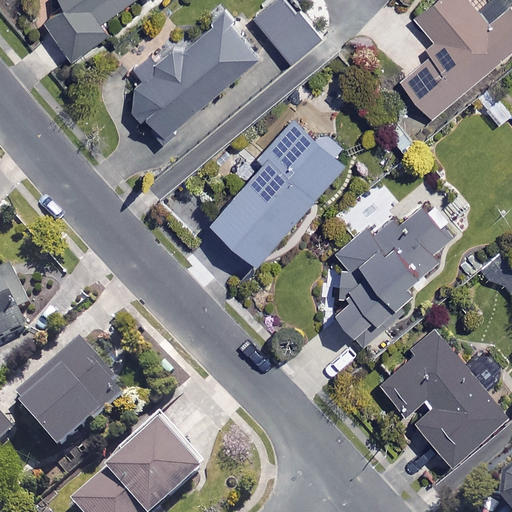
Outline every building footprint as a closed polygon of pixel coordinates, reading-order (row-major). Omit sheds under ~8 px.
[(62,0),(63,0),(43,14),(72,54),(108,28),(101,19),(127,0),(62,0)] [(295,8),(288,0),(267,0),(253,13),(290,58),(321,32),(299,5),(295,8)] [(511,44),(511,1),(511,0),(483,0),(476,6),(471,0),(425,0),(412,12),(439,43),(400,77),(432,113),(511,44)] [(206,14),(210,19),(181,43),(177,38),(131,76),(128,109),(145,130),(150,125),(162,139),(176,127),(172,122),(261,49),(222,1),(206,14)] [(209,209),(254,252),(309,194),(321,205),(337,187),(325,176),(344,157),(293,110),(256,150),(261,154),(209,209)] [(330,245),(340,257),(338,310),(365,341),(406,305),(396,293),(440,254),(435,249),(457,229),(425,193),(400,215),(395,209),(374,227),(364,215),(330,245)] [(0,339),(27,325),(19,310),(30,305),(9,263),(0,268),(0,339)] [(414,409),(453,454),(507,408),(435,324),(375,376),(403,408),(423,391),(427,397),(414,409)] [(121,390),(78,341),(14,398),(57,446),(121,390)] [(0,439),(12,429),(0,414),(0,439)] [(151,511),(199,468),(156,421),(70,501),(80,511),(151,511)] [(511,511),(511,462),(500,470),(495,494),(507,511),(511,511)] [(66,511),(51,495),(31,511),(66,511)]
